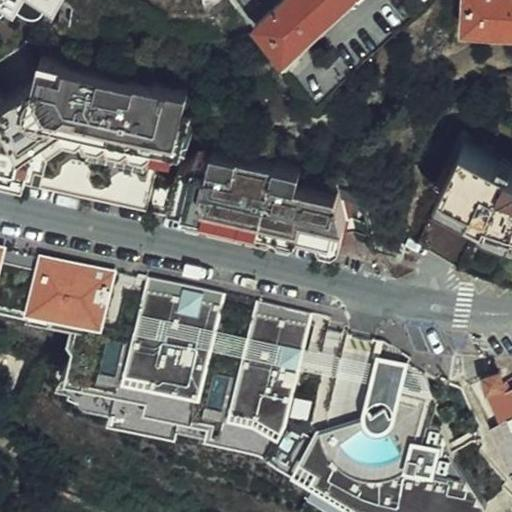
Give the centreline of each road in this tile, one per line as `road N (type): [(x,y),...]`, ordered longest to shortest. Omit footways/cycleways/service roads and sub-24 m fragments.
road 1 (secondary): [(511,311),(462,309),(0,201)]
road 2 (unknown): [(511,71),(478,65),(432,36),(413,0)]
